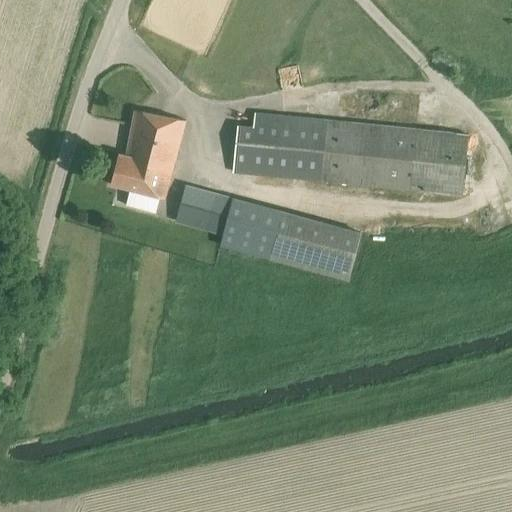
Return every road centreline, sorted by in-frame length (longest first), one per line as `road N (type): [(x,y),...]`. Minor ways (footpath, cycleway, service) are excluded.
road 1 (unclassified): [(0,410),(128,0)]
road 2 (track): [(511,167),(500,142),(366,0)]
